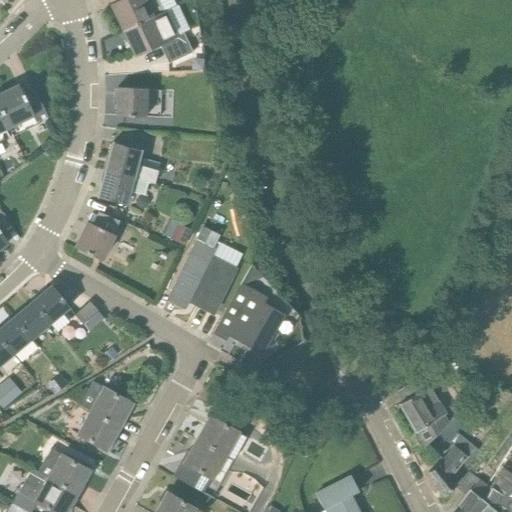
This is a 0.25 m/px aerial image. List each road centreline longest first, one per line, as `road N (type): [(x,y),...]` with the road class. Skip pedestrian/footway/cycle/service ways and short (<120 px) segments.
road 1 (residential): [(426,511),(282,221),(237,0)]
road 2 (residential): [(107,511),(201,350),(35,253)]
road 3 (residential): [(35,253),(77,162),(89,107),(83,42),(68,0)]
